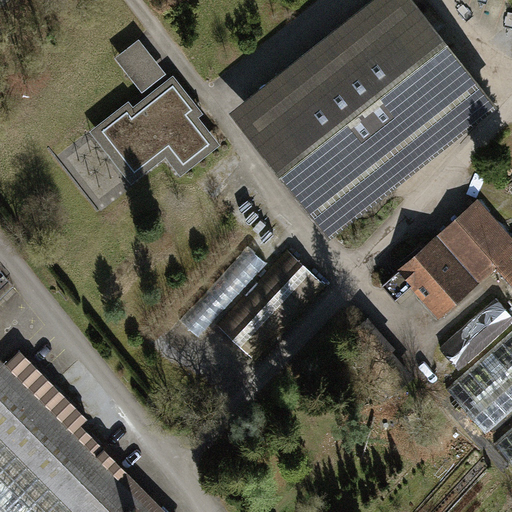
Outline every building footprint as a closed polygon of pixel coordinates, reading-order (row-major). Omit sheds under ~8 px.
[(414,0),(371,0),(231,112),(332,239),(499,106),(414,0)] [(140,39),(116,57),(143,91),(167,73),(140,39)] [(129,101),(90,132),(132,185),(167,158),(181,176),(221,145),(200,117),(204,113),(174,74),(133,106),(129,101)] [(511,234),(481,198),(395,269),(436,320),(499,268),(511,283),(511,234)] [(181,318),(199,336),(268,265),(250,247),(181,318)] [(219,324),(257,360),(327,286),(288,250),(219,324)] [(511,309),(500,297),(445,349),(463,368),(511,322),(511,309)] [(511,328),(445,388),(511,462),(511,328)] [(0,397),(109,511),(166,511),(83,424),(91,416),(24,346),(5,363),(0,357),(0,397)] [(0,511),(109,511),(0,397),(0,511)]
